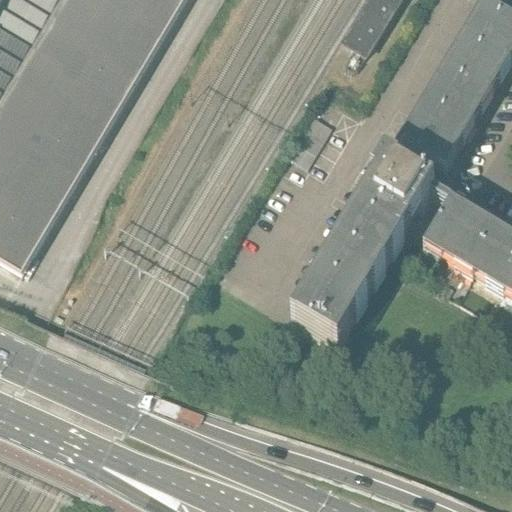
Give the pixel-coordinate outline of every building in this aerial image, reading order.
[(0,0),(0,272),(22,285),(191,0),(0,0)] [(365,66),(405,0),(372,0),(341,51),(365,66)] [(450,216),(453,211),(423,193),(433,176),(446,184),(447,182),(442,179),(511,60),(511,29),(484,14),(399,157),(396,155),(374,193),(377,195),(293,335),(341,363),(409,249),(434,207),(450,216)] [(298,152),(315,162),(332,135),(314,125),(298,152)] [(511,246),(453,211),(450,216),(425,258),(511,309),(511,246)]
